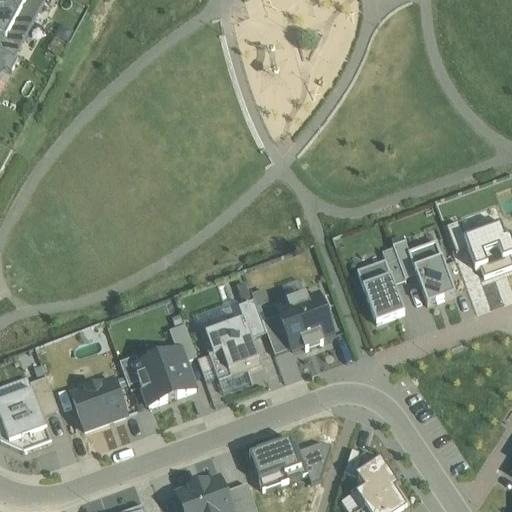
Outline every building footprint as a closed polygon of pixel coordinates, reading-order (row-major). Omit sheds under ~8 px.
[(0,0),(0,8),(34,27),(47,2),(42,0),(0,0)] [(0,40),(21,51),(34,27),(0,8),(0,40)] [(0,53),(15,62),(21,51),(0,40),(0,53)] [(0,53),(0,67),(3,69),(3,70),(12,75),(18,63),(15,62),(0,53)] [(458,227),(447,231),(456,258),(468,253),(475,274),(480,272),(484,283),(511,272),(511,265),(510,261),(511,260),(511,246),(510,240),(505,242),(499,225),(462,238),(458,227)] [(405,285),(416,281),(408,258),(409,257),(405,246),(393,251),(393,253),(405,285)] [(408,258),(416,281),(427,311),(455,300),(436,247),(409,257),(408,258)] [(385,266),(394,291),(406,287),(405,285),(393,253),(382,257),(385,266)] [(394,291),(385,266),(357,277),(376,330),(405,319),(394,291)] [(279,320),(292,354),(292,356),(304,352),(305,355),(323,349),(322,345),(334,341),(318,299),(307,304),(305,300),(288,307),(289,310),(277,315),(279,320)] [(239,310),(243,322),(243,321),(252,344),(267,338),(262,327),(254,305),(239,310)] [(292,354),(279,320),(262,327),(267,338),(275,360),(292,354)] [(243,321),(243,322),(200,337),(219,387),(262,371),(252,344),(243,321)] [(181,354),(186,367),(197,363),(185,331),(170,336),(176,355),(181,354)] [(176,355),(162,361),(163,365),(151,369),(149,365),(139,369),(134,371),(139,387),(149,412),(196,395),(186,367),(181,354),(176,355)] [(128,391),(139,387),(134,371),(139,369),(136,361),(120,367),(128,391)] [(46,383),(30,389),(32,395),(42,422),(59,416),(46,383)] [(114,386),(72,401),(85,436),(127,421),(114,386)] [(42,422),(32,395),(0,407),(0,445),(0,447),(24,458),(52,448),(42,422)] [(294,442),(249,459),(263,496),(308,480),(311,489),(319,486),(331,450),(321,447),(300,456),(294,442)] [(351,498),(359,511),(365,511),(398,491),(381,464),(377,467),(374,462),(352,454),(344,477),(356,481),(362,491),(351,498)] [(219,482),(177,498),(182,511),(230,511),(225,497),(219,482)] [(255,511),(247,489),(225,497),(230,511),(255,511)] [(412,511),(398,491),(365,511),(412,511)]
